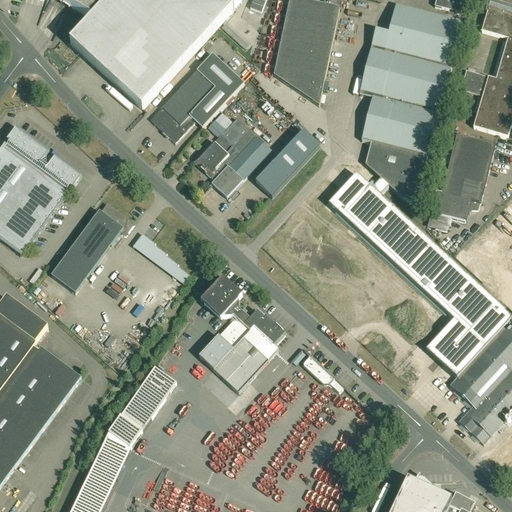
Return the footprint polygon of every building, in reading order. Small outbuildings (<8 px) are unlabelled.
[(56,0),(93,20),(110,0),(221,0),(234,11),(244,0),(56,0)] [(82,56),(143,112),(234,12),(220,0),(112,0),(70,45),(82,56)] [(466,0),(437,0),(435,9),(463,16),(466,0)] [(511,7),(491,1),(487,14),(488,15),(483,34),(509,41),(508,43),(507,42),(504,44),(493,81),(489,80),(467,73),(461,93),(483,99),(474,130),(509,139),(511,128),(511,7)] [(274,77),(319,108),(340,11),(290,2),(274,77)] [(452,69),(462,27),(462,25),(396,8),(389,36),(376,33),(360,98),(373,101),(373,99),(384,101),(439,117),(440,114),(451,72),(450,72),(451,70),(451,69),(452,69)] [(151,123),(176,146),(196,125),(203,131),(245,86),(213,56),(151,123)] [(439,117),(384,101),(373,99),(373,101),(362,144),(371,146),(366,167),(381,180),(388,187),(403,201),(417,204),(428,158),(429,159),(440,117),(439,117)] [(215,183),(212,186),(228,201),(244,183),(271,153),(237,121),(222,138),(222,137),(216,143),(226,152),(231,146),(234,148),(241,155),(222,176),(215,183)] [(72,190),(82,177),(17,130),(7,143),(8,143),(0,153),(0,242),(20,258),(72,190)] [(259,188),(272,201),(321,149),(304,133),(259,182),(262,184),(259,188)] [(457,138),(447,178),(486,187),(496,148),(457,138)] [(213,144),(194,164),(201,171),(206,175),(215,183),(222,176),(241,155),(234,148),(227,156),(213,144)] [(357,177),(329,208),(454,323),(426,353),(457,381),(450,389),(473,409),(458,424),(484,447),(498,432),(501,435),(507,428),(504,426),(511,416),(511,319),(379,196),(388,187),(381,180),(371,190),(357,177)] [(486,187),(447,178),(443,195),(437,194),(432,216),(467,225),(470,212),(479,212),(481,206),(486,187)] [(511,203),(467,253),(489,273),(511,247),(511,203)] [(121,235),(126,238),(133,228),(128,225),(130,223),(107,206),(101,214),(99,213),(51,278),(75,296),(121,235)] [(185,289),(193,278),(141,243),(133,254),(185,289)] [(121,279),(116,287),(125,293),(131,284),(121,279)] [(24,281),(21,285),(27,290),(30,287),(24,281)] [(239,396),(280,352),(274,347),(284,336),(258,313),(251,321),(246,317),(249,314),(244,309),(241,313),(240,311),(239,302),(234,297),(237,293),(226,282),(206,304),(223,320),(224,319),(233,319),(234,317),(236,320),(199,360),(239,396)] [(511,291),(504,300),(511,307),(511,431),(492,453),(511,471),(511,291)] [(0,511),(0,487),(79,380),(36,348),(48,331),(7,301),(0,310),(0,511)] [(62,321),(66,311),(61,309),(57,319),(62,321)] [(304,364),(303,365),(303,368),(304,369),(323,387),(328,386),(329,385),(339,395),(344,391),(337,384),(334,382),(333,381),(309,359),(304,364)] [(155,370),(109,437),(73,511),(102,511),(131,452),(177,385),(155,370)] [(447,511),(452,503),(453,503),(444,498),(436,491),(429,492),(428,484),(420,476),(414,484),(408,482),(393,511),(447,511)] [(452,503),(447,511),(472,511),(476,506),(456,496),(453,503),(452,503)]
